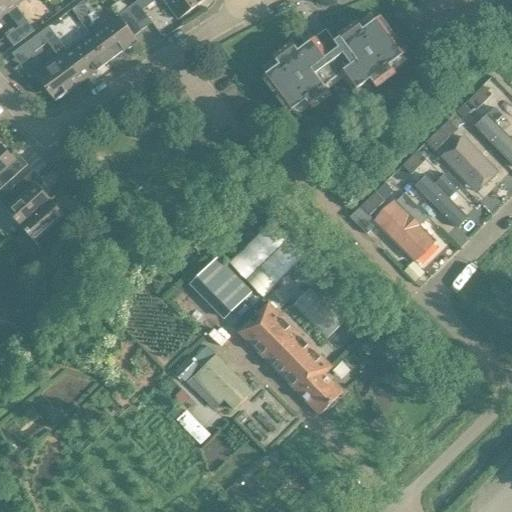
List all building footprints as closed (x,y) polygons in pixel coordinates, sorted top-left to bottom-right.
[(11,9),(4,0),(0,0),(0,17),(7,12),(11,17),(15,14),(11,9)] [(23,0),(4,0),(11,9),(15,14),(11,17),(18,27),(27,21),(15,6),(23,0)] [(150,0),(138,0),(136,2),(142,10),(152,2),(150,0)] [(204,0),(163,0),(178,19),(204,0)] [(136,2),(127,8),(142,29),(152,22),(142,10),(136,2)] [(117,14),(89,34),(109,61),(137,40),(133,36),(142,29),(127,8),(118,15),(117,14)] [(343,43),(332,51),(327,55),(315,37),(298,50),(292,42),(273,56),(279,64),(262,77),(288,113),(305,100),(311,108),(330,94),(325,86),(341,74),(353,92),(370,79),(376,87),(395,73),(389,65),(406,52),(379,16),(363,29),(357,21),(337,35),(343,43)] [(18,27),(6,36),(13,46),(34,30),(27,21),(18,27)] [(47,42),(55,36),(48,26),(11,54),(20,65),(36,53),(35,51),(47,42)] [(67,51),(55,36),(47,42),(55,52),(59,49),(82,81),(109,61),(89,34),(67,51)] [(55,52),(58,57),(35,75),(55,101),(82,81),(59,49),(55,52)] [(511,61),(507,52),(500,56),(505,66),(511,61)] [(500,56),(492,60),(497,70),(505,66),(500,56)] [(482,86),(467,101),(476,110),(491,95),(482,86)] [(441,127),(426,142),(435,151),(450,136),(441,127)] [(497,177),(461,140),(450,150),(451,151),(441,161),(485,206),(495,196),(486,187),(497,177)] [(511,154),(500,142),(492,149),(511,169),(511,154)] [(1,144),(0,144),(0,189),(27,165),(19,155),(14,159),(1,144)] [(417,150),(402,165),(411,174),(426,159),(417,150)] [(445,176),(436,167),(414,189),(455,232),(470,217),(437,184),(445,176)] [(406,176),(399,169),(392,176),(399,183),(406,176)] [(0,202),(21,226),(50,199),(37,184),(41,180),(33,171),(0,200),(0,202)] [(376,191),(363,200),(371,212),(384,202),(376,191)] [(64,215),(50,199),(21,226),(43,251),(77,220),(69,211),(64,215)] [(430,224),(404,199),(375,228),(417,270),(439,247),(423,231),(430,224)] [(229,263),(263,295),(301,254),(267,223),(229,263)] [(191,283),(225,318),(251,292),(217,258),(191,283)] [(319,415),(343,392),(325,374),(332,367),(268,303),(238,332),(319,415)] [(234,410),(252,392),(215,355),(193,377),(220,404),(224,400),(234,410)]
